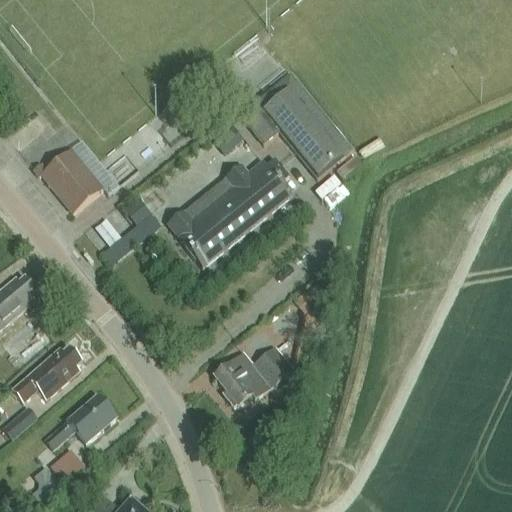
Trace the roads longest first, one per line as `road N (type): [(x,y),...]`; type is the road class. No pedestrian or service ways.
road 1 (tertiary): [(210,511),(163,395),(0,191)]
road 2 (track): [(334,511),(370,466),(476,232),(511,179)]
